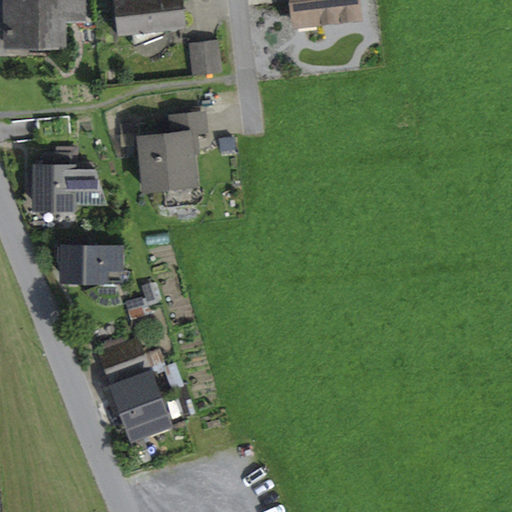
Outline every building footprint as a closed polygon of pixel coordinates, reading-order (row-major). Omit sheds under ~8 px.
[(7,0),(7,45),(62,45),(62,13),(62,0),(7,0)] [(62,0),(62,13),(83,13),(83,0),(62,0)] [(166,30),(186,28),(183,0),(113,0),(118,35),(132,34),(166,30)] [(292,0),(296,25),(358,17),(356,0),(292,0)] [(132,34),(134,47),(166,35),(166,30),(132,34)] [(190,43),(194,76),(221,73),(218,40),(190,43)] [(165,186),(165,182),(182,180),(194,179),(191,154),(189,132),(197,132),(204,131),(202,115),(172,118),(174,136),(140,139),(145,188),(165,186)] [(37,119),(39,140),(71,138),(69,117),(37,119)] [(191,154),(199,153),(197,132),(189,132),(191,154)] [(233,137),(220,139),(221,152),(235,150),(233,137)] [(70,206),(70,190),(83,190),(102,190),(93,170),(71,170),(71,154),(45,154),(45,169),(32,169),(31,186),(38,186),(38,206),(70,206)] [(83,201),(107,201),(102,190),(83,190),(83,201)] [(115,287),(115,277),(121,277),(121,247),(58,246),(58,260),(65,261),(65,279),(103,280),(103,285),(88,290),(98,303),(105,305),(112,305),(120,303),(115,287)] [(141,355),(136,341),(103,353),(108,367),(136,357),(141,355)] [(142,371),(147,370),(141,355),(136,357),(142,371)] [(114,382),(142,371),(136,357),(108,367),(114,382)] [(133,434),(166,422),(160,404),(156,394),(162,392),(155,372),(116,387),(126,414),(133,434)] [(115,418),(126,414),(116,387),(105,391),(115,418)] [(160,404),(165,401),(162,392),(156,394),(160,404)]
